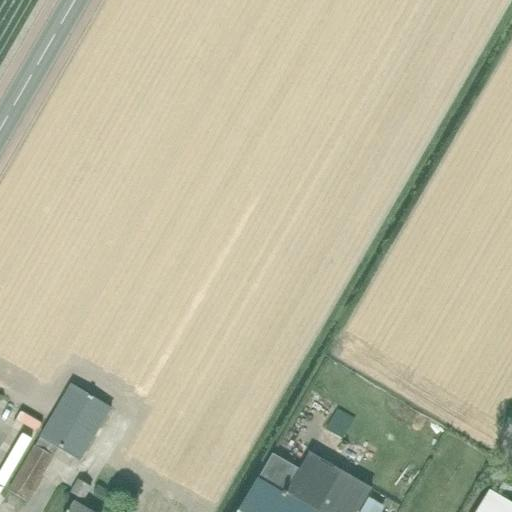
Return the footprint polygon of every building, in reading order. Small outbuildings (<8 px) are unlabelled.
[(112,409),(71,385),(40,439),(36,447),(54,457),(58,449),(80,462),(112,409)] [(110,458),(126,430),(116,425),(100,452),(110,458)] [(55,458),(54,457),(36,447),(35,446),(8,491),(28,503),(55,458)] [(359,511),(361,509),(366,499),(372,490),(309,454),(300,470),(273,455),(238,511),(359,511)] [(70,494),(84,501),(92,488),(78,479),(70,494)] [(511,511),(511,506),(490,492),(477,511),(511,511)] [(361,509),(359,511),(379,511),(382,508),(366,499),(361,509)] [(90,511),(74,502),(68,511),(90,511)]
